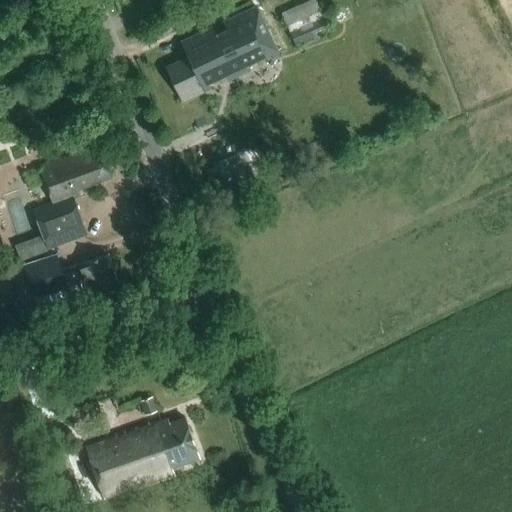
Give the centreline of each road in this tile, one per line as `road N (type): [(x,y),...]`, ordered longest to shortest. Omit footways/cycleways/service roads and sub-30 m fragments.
road 1 (unclassified): [(205,289),(91,0)]
road 2 (unclassified): [(307,511),(205,289)]
road 3 (unclassified): [(0,356),(205,289)]
